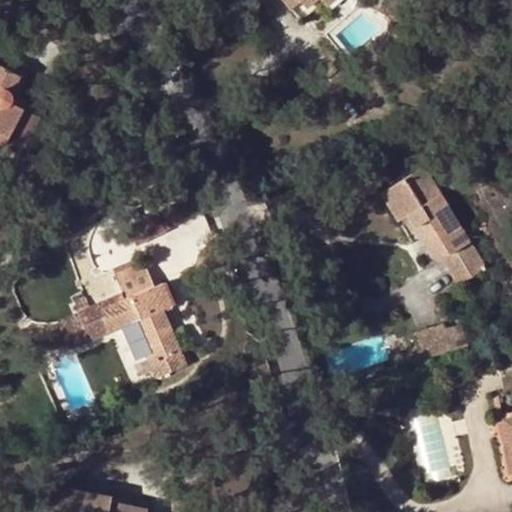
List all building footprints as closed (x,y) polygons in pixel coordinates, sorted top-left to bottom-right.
[(319,0),(320,0),(324,4),(327,0),(282,0),(298,18),(319,0)] [(359,0),(327,0),(324,4),(340,23),(363,4),(359,0)] [(0,65),(0,141),(3,144),(22,107),(11,102),(11,92),(20,75),(0,65)] [(41,116),(22,107),(3,144),(21,153),(41,116)] [(415,228),(417,227),(428,219),(450,253),(443,258),(459,284),(487,267),(469,239),(463,228),(423,166),(381,193),(398,220),(406,215),(415,228)] [(160,210),(131,224),(140,243),(169,229),(160,210)] [(428,219),(417,227),(438,261),(443,258),(450,253),(428,219)] [(471,223),(463,228),(469,239),(478,234),(471,223)] [(174,306),(163,283),(154,288),(144,263),(115,276),(123,295),(78,312),(90,341),(113,332),(141,319),(155,353),(148,355),(158,378),(187,365),(164,310),(174,306)] [(141,319),(113,332),(127,364),(148,355),(155,353),(141,319)] [(419,347),(408,350),(412,368),(469,352),(462,324),(446,329),(445,323),(415,333),(419,347)] [(412,368),(408,350),(393,354),(394,358),(382,360),(386,375),(412,368)] [(511,473),(511,459),(504,420),(497,422),(508,475),(511,473)] [(108,511),(111,500),(111,495),(52,485),(46,511),(147,511),(148,511),(130,508),(128,511),(108,511)] [(149,507),(111,500),(108,511),(128,511),(130,508),(148,511),(149,507)]
